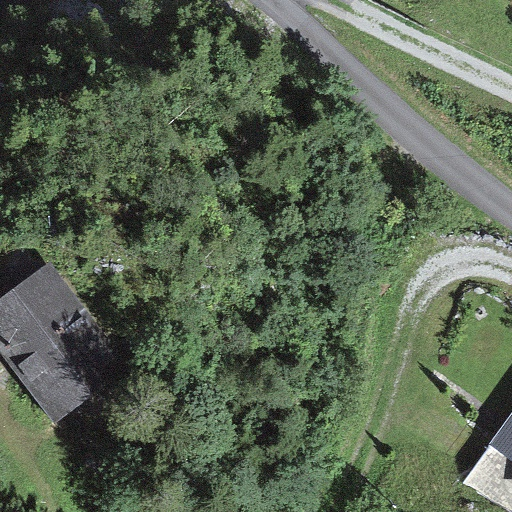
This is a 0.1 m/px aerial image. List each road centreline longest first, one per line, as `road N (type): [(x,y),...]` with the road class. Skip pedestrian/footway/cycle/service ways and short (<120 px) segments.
road 1 (unclassified): [(264,0),(511,205)]
road 2 (residential): [(335,0),(511,80)]
